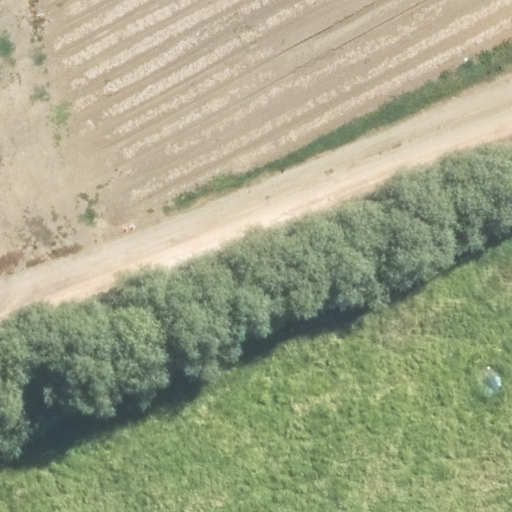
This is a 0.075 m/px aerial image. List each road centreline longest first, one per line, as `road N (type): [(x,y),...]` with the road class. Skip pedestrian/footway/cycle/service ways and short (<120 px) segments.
road 1 (track): [(511,121),(409,175),(0,349)]
road 2 (track): [(40,333),(0,172)]
